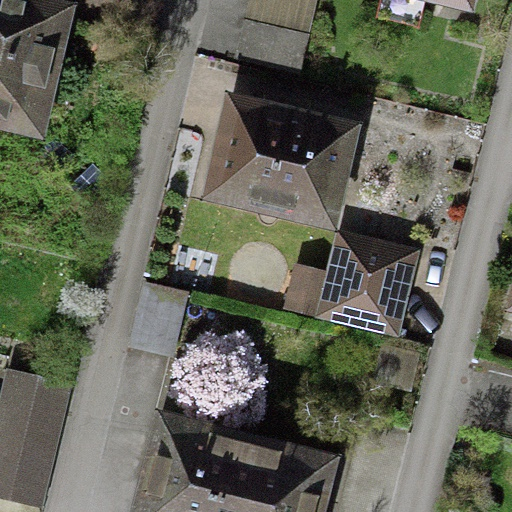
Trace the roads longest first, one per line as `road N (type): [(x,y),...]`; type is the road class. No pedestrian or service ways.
road 1 (residential): [(187,0),(64,511)]
road 2 (residential): [(415,511),(511,112)]
